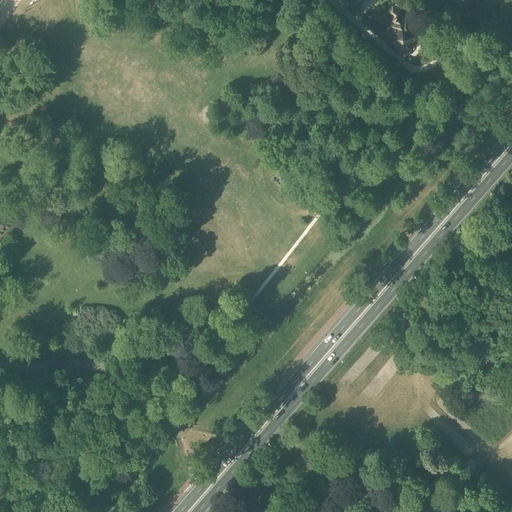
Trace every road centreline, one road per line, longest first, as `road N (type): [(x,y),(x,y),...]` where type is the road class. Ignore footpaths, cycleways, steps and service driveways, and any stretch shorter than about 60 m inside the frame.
road 1 (primary): [(511,133),(178,511)]
road 2 (primary): [(198,511),(511,156)]
road 3 (residential): [(184,430),(89,365),(0,364)]
